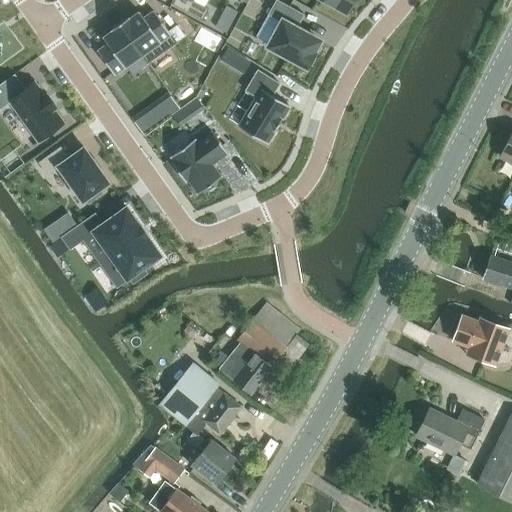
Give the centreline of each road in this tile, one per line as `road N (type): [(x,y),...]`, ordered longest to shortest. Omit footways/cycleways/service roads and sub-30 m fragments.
road 1 (tertiary): [(260,511),(511,45)]
road 2 (residential): [(406,0),(339,102),(299,192),(214,237),(187,229)]
road 3 (residential): [(42,29),(187,229)]
